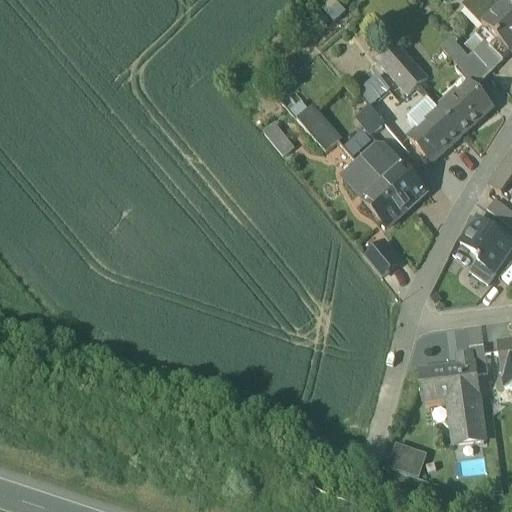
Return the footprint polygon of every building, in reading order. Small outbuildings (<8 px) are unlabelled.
[(345,12),(335,0),(325,0),(319,6),(334,22),(345,12)] [(484,33),(511,60),(511,59),(511,3),(500,15),(486,0),(473,0),(464,10),(484,31),(483,32),(484,33)] [(484,49),(503,68),(511,60),(484,33),(476,41),(484,49)] [(465,51),(473,59),(484,49),(476,41),(465,51)] [(442,56),(457,73),(468,64),(453,46),(442,56)] [(484,49),(473,59),(492,80),(503,68),(484,49)] [(428,84),(400,53),(382,70),(381,70),(409,101),(428,84)] [(475,96),(492,80),(473,59),(468,64),(457,73),(456,75),(470,91),(475,96)] [(376,78),(356,96),(370,113),(391,95),(376,78)] [(470,91),(440,117),(461,142),(492,115),(475,96),(470,91)] [(407,121),(416,132),(428,122),(431,125),(440,117),(427,103),(407,121)] [(290,115),(298,125),(309,116),(301,106),(290,115)] [(385,130),(370,113),(357,124),(371,141),(385,130)] [(339,148),(310,115),(309,116),(298,125),(297,126),(326,159),(339,148)] [(432,167),(461,142),(440,117),(431,125),(428,122),(416,132),(419,135),(410,143),(409,144),(431,169),(432,168),(432,167)] [(264,138),(283,161),(293,152),(280,135),(277,137),(273,131),(264,138)] [(379,150),(362,165),(406,215),(426,198),(401,170),(398,172),(379,150)] [(511,167),(508,164),(489,191),(501,199),(511,184),(511,167)] [(387,232),(406,215),(362,165),(343,182),(387,232)] [(488,216),(511,235),(511,219),(495,206),(488,216)] [(491,232),(477,222),(460,246),(480,261),(476,265),(495,278),(496,276),(495,275),(511,251),(511,241),(501,234),(502,234),(494,228),(491,232)] [(365,263),(381,281),(399,266),(384,247),(365,263)] [(495,278),(476,265),(469,275),(487,288),(495,278)] [(511,343),(498,346),(504,391),(511,390),(511,343)] [(474,369),(475,378),(487,376),(483,349),(469,350),(470,360),(472,369),(474,369)] [(459,361),(460,371),(472,369),(470,360),(459,361)] [(474,369),(472,369),(460,371),(432,374),(436,401),(452,399),(458,447),(482,444),(476,396),(477,396),(475,378),(474,369)] [(423,403),(436,401),(432,374),(420,376),(423,403)] [(395,447),(387,472),(418,482),(426,458),(395,447)]
